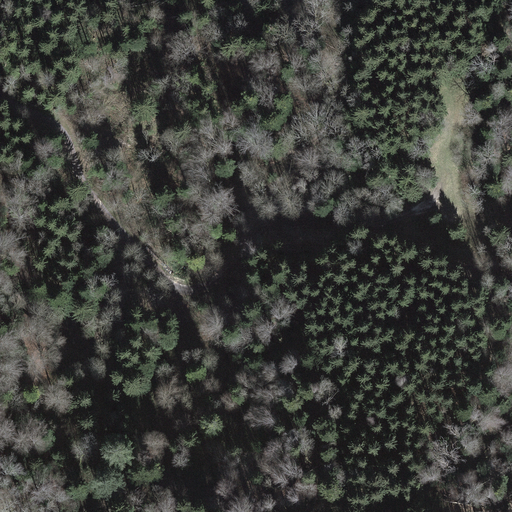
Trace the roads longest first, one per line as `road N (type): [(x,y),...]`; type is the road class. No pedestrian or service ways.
road 1 (track): [(456,106),(442,185),(405,216),(351,227),(295,217),(261,226),(230,267),(196,291),(171,286),(83,185),(68,134),(0,98)]
road 2 (track): [(0,166),(13,188),(20,275),(63,307),(83,349),(130,404),(141,439)]
road 3 (track): [(370,223),(434,246),(511,315)]
